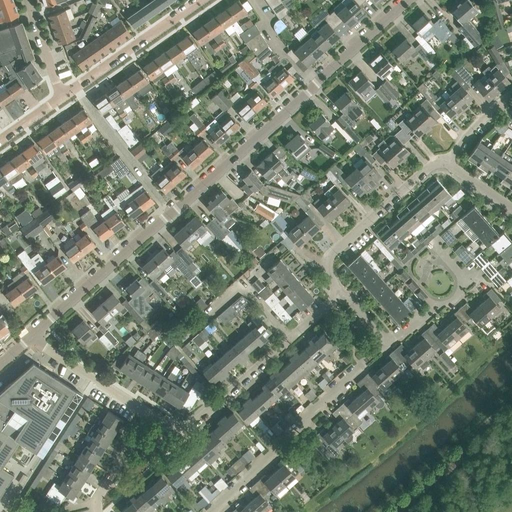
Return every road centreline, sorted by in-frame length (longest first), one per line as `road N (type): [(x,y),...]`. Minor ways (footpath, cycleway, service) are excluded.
road 1 (residential): [(30,337),(409,0)]
road 2 (residential): [(209,511),(386,343)]
road 3 (residential): [(334,295),(190,427),(171,429),(151,415)]
road 4 (residential): [(442,165),(427,168),(332,254),(334,295)]
road 5 (residential): [(61,100),(206,0)]
road 6 (residential): [(386,343),(458,296),(461,274),(435,243)]
road 7 (residential): [(151,415),(30,337)]
